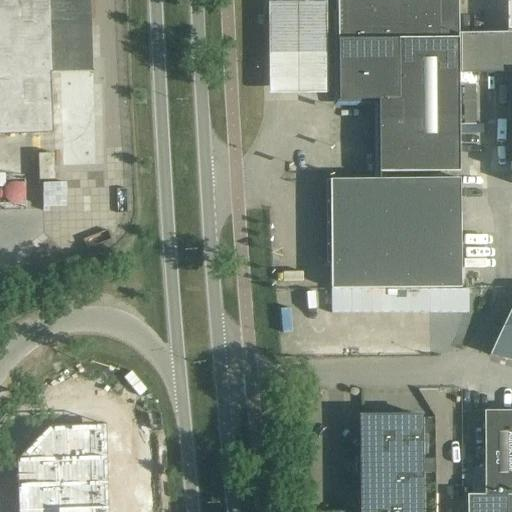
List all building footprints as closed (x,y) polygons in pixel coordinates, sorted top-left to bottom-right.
[(0,0),(0,136),(52,135),(47,0),(0,0)] [(338,0),(339,102),(380,101),(380,173),(380,180),(380,181),(382,181),(382,174),(447,173),(461,173),(458,0),(338,0)] [(327,11),(268,11),(268,102),(327,101),(327,11)] [(511,33),(507,34),(461,34),(461,74),(509,73),(510,174),(511,173),(511,33)] [(91,70),(67,73),(70,97),(56,99),(59,125),(78,123),(79,131),(98,128),(91,70)] [(460,288),(460,180),(382,181),(380,181),(331,181),(331,200),(329,200),(330,269),(332,269),(332,290),(460,288)] [(511,309),(490,356),(511,361),(511,309)] [(467,496),(511,495),(511,411),(484,412),(485,470),(473,470),(473,495),(467,495),(467,496)] [(361,417),(362,511),(421,511),(421,437),(421,417),(361,417)] [(48,426),(16,461),(17,511),(109,511),(107,424),(48,426)] [(511,511),(511,495),(467,496),(467,511),(511,511)]
